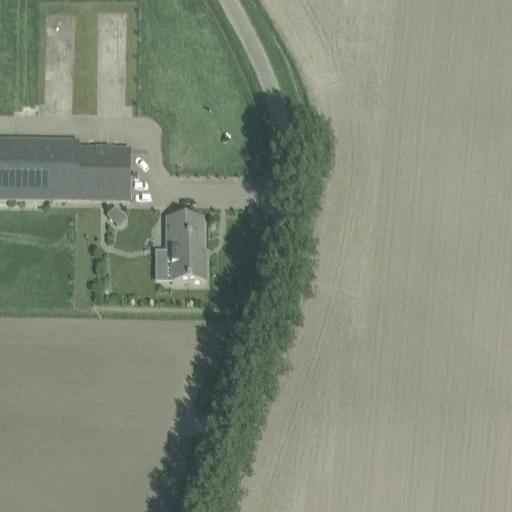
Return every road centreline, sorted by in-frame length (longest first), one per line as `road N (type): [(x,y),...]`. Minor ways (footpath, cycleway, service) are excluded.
road 1 (unclassified): [(195,511),(288,209),(278,108),(226,0)]
road 2 (unknown): [(288,179),(182,199),(154,184),(136,141),(0,134)]
